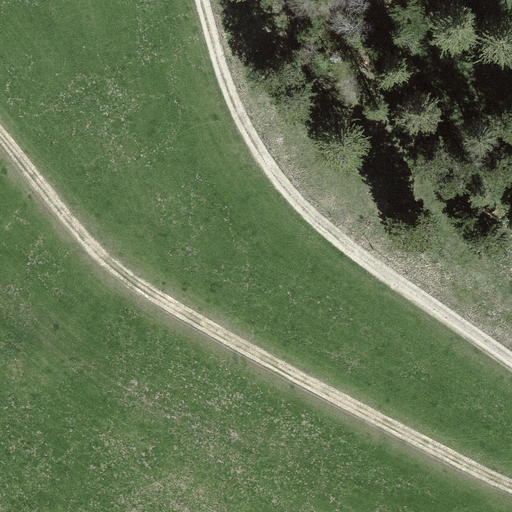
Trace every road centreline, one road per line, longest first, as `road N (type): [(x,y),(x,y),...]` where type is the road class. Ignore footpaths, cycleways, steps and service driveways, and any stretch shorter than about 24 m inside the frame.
road 1 (track): [(0,139),(67,222),(140,285),(332,401),(511,485)]
road 2 (track): [(202,0),(241,112),(280,181),(322,231),(511,363)]
